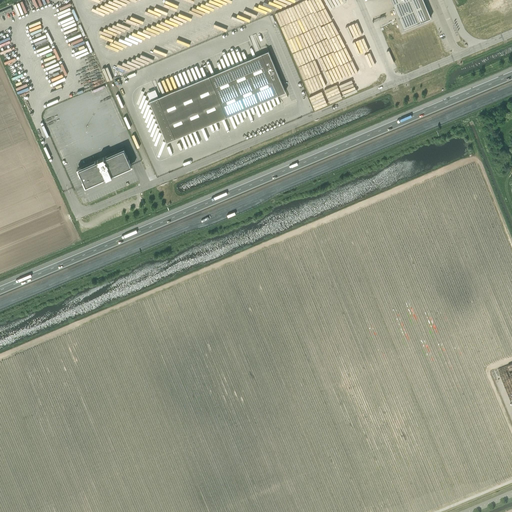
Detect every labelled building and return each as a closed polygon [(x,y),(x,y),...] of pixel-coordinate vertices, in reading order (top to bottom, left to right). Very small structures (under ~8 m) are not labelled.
[(343,3),(341,0),(319,0),(324,11),(343,3)] [(431,17),(423,0),(391,0),(403,28),(431,17)] [(11,7),(0,11),(0,16),(13,11),(11,7)] [(156,146),(262,101),(261,100),(268,99),(251,58),(245,62),(244,61),(132,108),(149,149),(155,144),(156,146)] [(78,169),(86,185),(131,165),(124,148),(78,169)]
